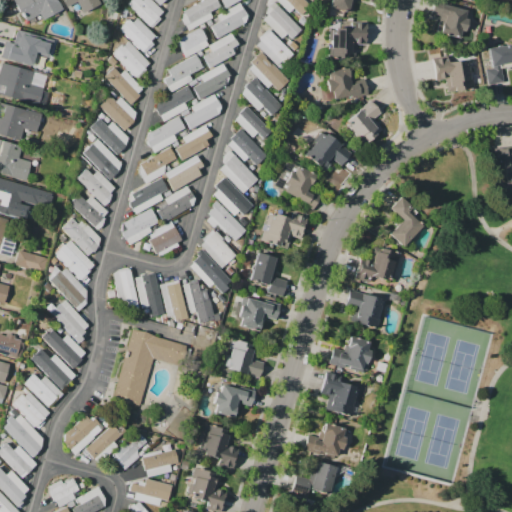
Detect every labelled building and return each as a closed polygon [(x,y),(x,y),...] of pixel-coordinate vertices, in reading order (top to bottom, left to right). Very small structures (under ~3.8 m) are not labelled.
[(57,0),(62,9),(42,20),(39,14),(24,22),(12,0),(57,0)] [(62,0),(98,0),(100,2),(83,12),(78,2),(67,8),(62,0)] [(160,18),(151,27),(127,4),(131,0),(152,0),(163,11),(158,16),(160,18)] [(183,11),(203,0),(216,0),(220,6),(209,12),(212,18),(188,31),(182,19),(183,11)] [(303,0),(309,6),(300,15),(293,7),(287,12),(275,0),(303,0)] [(329,6),(330,0),(354,0),(354,2),(349,1),(346,11),(329,6)] [(300,30),(291,39),(286,33),(281,38),(263,19),(268,15),(266,13),(268,6),(273,1),(300,30)] [(210,27),(220,21),(217,15),(239,3),(247,16),(245,23),(217,38),(210,27)] [(465,9),(463,18),(467,19),(464,31),(461,30),(459,39),(439,34),(441,22),(443,22),(444,16),(442,15),(442,16),(430,14),(433,4),(440,5),(441,4),(465,9)] [(120,28),(129,19),(133,23),(138,18),(156,36),(151,41),(154,44),(145,53),(140,48),(139,49),(132,42),(133,41),(130,38),(129,39),(125,35),(126,34),(120,28)] [(365,21),(365,45),(361,45),(361,43),(355,43),(355,38),(351,38),(351,53),(341,53),(341,48),(331,48),(331,30),(334,30),(334,28),(351,28),(351,21),(365,21)] [(201,28),(207,39),(205,40),(208,44),(186,57),(177,41),(201,28)] [(16,29),(37,36),(38,35),(53,39),(51,46),(57,47),(54,57),(48,56),(48,58),(35,54),(31,68),(0,59),(0,55),(5,40),(12,42),(16,29)] [(267,29),(294,56),(280,69),(256,44),(261,40),(258,38),(267,29)] [(210,68),(203,56),(211,51),(208,45),(231,32),(234,39),(235,38),(238,44),(236,53),(210,68)] [(113,53),(122,44),(124,46),(129,41),(150,63),(135,77),(133,75),(132,76),(129,73),(130,72),(129,70),(128,71),(125,68),(125,67),(124,65),(123,66),(120,62),(121,62),(118,58),(117,59),(113,56),(115,55),(113,53)] [(487,84),(485,69),(490,68),(487,47),(511,43),(511,65),(500,67),(502,82),(487,84)] [(260,52),(289,82),(279,92),(271,84),(267,88),(248,68),(252,64),(250,62),(260,52)] [(196,54),(203,67),(189,75),(192,80),(170,92),(163,79),(170,75),(167,70),(196,54)] [(473,88),(447,92),(445,79),(438,80),(436,65),(448,64),(447,62),(464,59),(464,61),(469,60),(473,88)] [(0,65),(1,62),(33,72),(30,84),(43,87),(42,90),(50,93),(46,105),(38,103),(37,106),(0,94),(0,65)] [(199,100),(192,87),(203,81),(200,76),(222,63),(229,76),(227,84),(199,100)] [(103,77),(113,67),(120,74),(124,70),(142,89),(137,93),(140,96),(130,105),(103,77)] [(367,94),(330,102),(326,85),(329,85),(326,71),(346,67),(349,80),(363,77),(367,94)] [(73,76),(75,69),(82,71),(80,78),(73,76)] [(254,77),(282,107),(272,116),(262,106),(257,110),(241,93),(244,87),(254,77)] [(191,87),(189,83),(195,79),(198,83),(191,87)] [(187,85),(193,97),(184,102),(187,108),(164,121),(156,107),(157,102),(187,85)] [(124,131),(95,103),(105,92),(115,102),(120,97),(135,112),(134,120),(124,131)] [(190,129),(184,117),(194,112),(191,106),(213,94),(220,106),(218,114),(190,129)] [(369,100),(380,112),(373,118),(382,129),(363,145),(343,122),(369,100)] [(0,101),(26,110),(26,109),(41,114),(36,132),(23,128),(19,141),(0,134),(0,101)] [(246,106),(270,131),(263,139),(257,133),(252,137),(234,119),(238,114),(246,106)] [(178,117),(185,128),(173,135),(176,141),(154,153),(146,140),(148,133),(178,117)] [(99,118),(107,126),(111,122),(127,138),(125,145),(115,155),(89,128),(99,118)] [(181,160),(175,148),(185,143),(182,137),(205,125),(211,136),(205,139),(208,145),(181,160)] [(240,128),(266,155),(256,165),(248,157),(243,161),(227,144),(231,140),(230,138),(240,128)] [(349,152),(339,165),(333,160),(325,170),(303,154),(309,145),(311,147),(322,132),(349,152)] [(96,139),(122,164),(117,169),(109,178),(82,153),(96,139)] [(0,140),(21,146),(18,158),(31,162),(25,181),(9,176),(10,175),(0,171),(0,140)] [(494,148),(511,145),(511,183),(506,184),(505,178),(503,178),(500,157),(495,158),(494,148)] [(170,147),(176,159),(164,165),(163,173),(144,184),(138,172),(139,164),(170,147)] [(243,193),(219,169),(224,164),(223,156),(229,150),(257,180),(243,193)] [(192,165),(198,177),(172,191),(166,179),(169,177),(166,172),(186,161),(189,167),(192,165)] [(286,161),(314,175),(306,192),(311,194),(312,192),(319,195),(312,210),(296,202),(297,198),(283,191),(284,190),(274,185),(286,161)] [(76,178),(85,169),(92,175),(96,171),(114,188),(109,193),(111,195),(108,201),(103,205),(93,195),(76,178)] [(160,177),(167,189),(159,193),(162,199),(134,214),(127,202),(130,194),(160,177)] [(223,177),(250,204),(235,218),(219,201),(224,197),(215,188),(218,182),(223,177)] [(0,181),(12,185),(12,183),(28,188),(23,207),(11,203),(7,215),(0,212),(0,181)] [(164,222),(157,210),(167,204),(164,199),(187,186),(194,198),(192,206),(164,222)] [(69,203),(78,193),(85,200),(90,196),(106,211),(102,216),(104,218),(103,223),(97,229),(69,203)] [(403,246),(389,233),(402,220),(389,208),(400,196),(416,212),(412,216),(422,226),(403,246)] [(215,200),(245,230),(234,240),(225,231),(224,233),(216,224),(212,228),(205,220),(210,215),(207,213),(213,207),(210,205),(215,200)] [(260,240),(263,230),(262,230),(270,206),(292,213),(306,217),(299,239),(290,236),(286,249),(260,240)] [(150,208),(157,221),(147,227),(150,232),(127,245),(120,232),(122,223),(150,208)] [(0,253),(9,255),(13,239),(2,236),(6,218),(0,216),(0,253)] [(61,228),(71,218),(77,224),(81,219),(99,238),(97,246),(87,256),(61,228)] [(171,221),(181,241),(176,243),(178,246),(159,256),(157,253),(154,254),(147,241),(150,239),(148,235),(154,232),(153,230),(171,221)] [(37,229),(34,239),(27,237),(30,227),(37,229)] [(211,230),(213,232),(215,231),(222,239),(220,240),(234,255),(232,257),(235,260),(229,265),(227,262),(220,268),(200,245),(204,241),(202,239),(211,230)] [(54,254),(69,239),(93,264),(88,270),(89,271),(85,275),(86,276),(80,281),(78,279),(78,280),(74,276),(75,275),(71,271),(70,272),(67,268),(68,268),(66,266),(65,267),(62,263),(63,263),(59,259),(58,260),(55,256),(56,255),(54,254)] [(353,278),(359,257),(369,259),(373,246),(399,253),(397,262),(394,262),(392,269),(395,269),(392,281),(371,276),(369,282),(353,278)] [(18,250),(46,258),(42,273),(13,265),(18,250)] [(249,280),(257,252),(278,258),(273,277),(286,281),(282,296),(266,292),(268,285),(249,280)] [(203,254),(228,279),(224,282),(228,286),(222,292),(224,294),(220,299),(216,295),(214,298),(209,294),(212,291),(195,273),(199,269),(194,263),(203,254)] [(52,270),(47,265),(55,257),(86,289),(85,304),(78,311),(49,281),(52,270)] [(129,269),(138,309),(127,311),(126,303),(120,305),(112,273),(117,269),(127,267),(129,269)] [(153,272),(163,314),(150,317),(148,306),(141,308),(134,277),(153,272)] [(177,280),(186,317),(174,320),(173,316),(165,318),(158,285),(177,280)] [(181,283),(196,280),(199,291),(206,289),(213,319),(197,323),(195,312),(188,314),(181,283)] [(0,283),(8,286),(3,303),(0,302),(0,283)] [(375,330),(353,324),(358,307),(345,304),(349,290),(383,299),(380,312),(377,311),(376,317),(378,318),(375,330)] [(238,326),(241,318),(237,317),(241,304),(244,305),(246,298),(263,302),(264,300),(279,304),(275,320),(265,317),(260,332),(238,326)] [(50,313),(64,300),(87,326),(83,330),(86,333),(84,335),(85,336),(82,338),(77,343),(50,313)] [(131,328),(153,334),(153,336),(185,344),(179,366),(150,359),(137,408),(111,401),(131,328)] [(41,338),(45,333),(47,334),(52,329),(61,338),(65,334),(84,352),(79,357),(81,358),(71,367),(41,338)] [(0,334),(5,336),(6,333),(14,336),(14,339),(20,341),(20,342),(24,343),(19,357),(16,356),(15,358),(0,353),(0,334)] [(328,363),(332,348),(342,351),(344,345),(346,345),(349,336),(369,341),(367,350),(370,351),(367,363),(363,362),(361,370),(345,365),(344,368),(328,363)] [(231,339),(250,344),(249,348),(256,351),(253,360),(262,363),(258,377),(223,367),(226,359),(217,357),(220,346),(223,346),(225,340),(231,341),(231,339)] [(29,358),(39,348),(49,358),(54,354),(74,375),(60,389),(29,358)] [(324,408),(328,395),(319,393),(324,372),(340,377),(339,382),(359,387),(355,400),(353,400),(351,405),(359,407),(357,417),(324,408)] [(22,383),(31,373),(39,381),(44,376),(61,393),(47,408),(22,383)] [(213,412),(215,404),(213,404),(216,391),(219,392),(221,384),(238,389),(239,387),(254,391),(250,406),(240,403),(238,409),(235,409),(233,418),(213,412)] [(12,403),(21,394),(23,396),(27,392),(48,413),(32,428),(22,418),(24,416),(12,403)] [(102,428),(92,437),(93,438),(73,455),(62,443),(63,434),(84,415),(90,421),(93,418),(102,428)] [(6,429),(15,421),(17,423),(20,420),(30,430),(32,429),(38,435),(34,439),(34,440),(25,449),(24,447),(23,449),(11,436),(12,435),(6,429)] [(302,450),(307,434),(318,437),(322,422),(344,428),(341,436),(344,437),(341,450),(338,449),(336,456),(319,452),(318,454),(302,450)] [(83,449),(111,424),(120,434),(92,459),(83,449)] [(206,424),(232,432),(229,445),(238,447),(232,468),(197,457),(206,424)] [(111,455),(136,432),(145,441),(136,449),(140,453),(123,469),(111,455)] [(140,455),(159,450),(160,452),(163,451),(162,445),(170,443),(171,449),(173,449),(176,462),(169,464),(170,471),(145,477),(140,455)] [(18,446),(35,464),(26,473),(25,473),(20,478),(3,460),(18,446)] [(335,467),(327,494),(305,489),(306,487),(294,484),(296,475),(308,479),(313,461),(335,467)] [(194,467),(220,475),(216,488),(225,490),(219,511),(216,511),(204,508),(206,503),(185,497),(194,467)] [(27,488),(22,493),(23,494),(18,499),(17,497),(13,502),(0,489),(0,469),(11,481),(16,477),(27,488)] [(48,490),(49,490),(47,486),(59,480),(61,483),(72,478),(78,489),(71,493),(74,499),(58,507),(55,501),(53,501),(48,490)] [(167,501),(160,499),(158,506),(133,499),(134,492),(128,491),(130,483),(136,485),(137,481),(143,482),(144,479),(171,486),(167,501)] [(94,511),(72,511),(71,509),(79,504),(76,498),(98,486),(104,497),(103,507),(94,511)] [(0,511),(0,493),(19,511),(0,511)] [(128,508),(133,503),(134,505),(137,502),(147,511),(127,511),(129,510),(128,508)]
